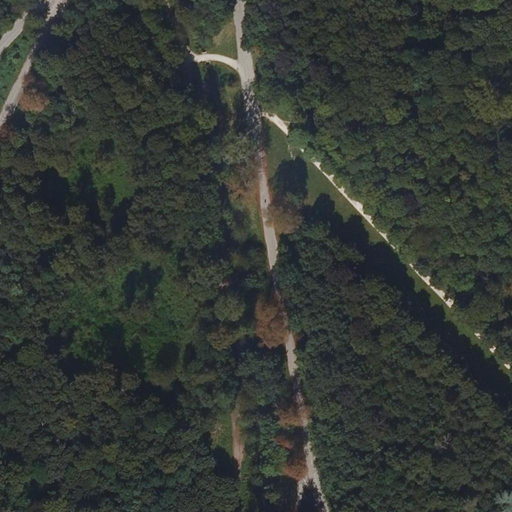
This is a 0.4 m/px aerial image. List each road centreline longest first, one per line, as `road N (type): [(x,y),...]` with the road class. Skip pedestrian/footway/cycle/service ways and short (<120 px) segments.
road 1 (track): [(249,90),(434,287)]
road 2 (track): [(58,0),(0,124)]
